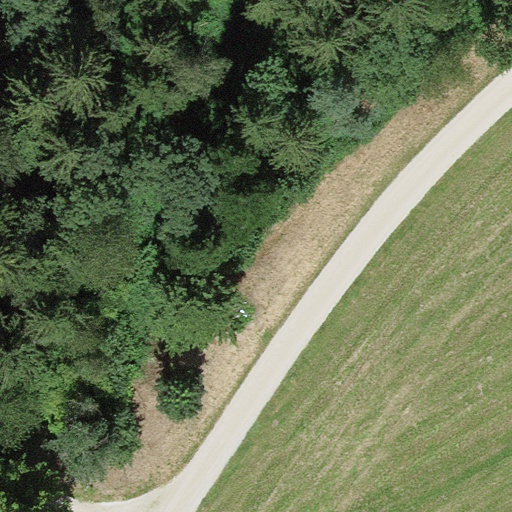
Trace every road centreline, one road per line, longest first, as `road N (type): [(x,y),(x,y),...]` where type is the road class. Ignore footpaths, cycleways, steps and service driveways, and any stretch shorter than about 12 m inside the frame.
road 1 (track): [(511,106),(407,206),(191,511)]
road 2 (track): [(0,36),(35,476),(93,511)]
